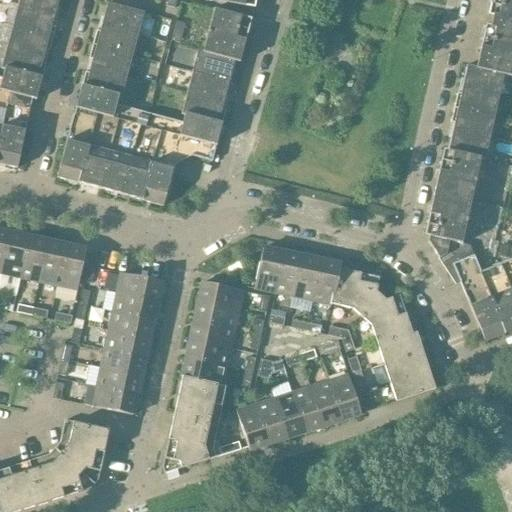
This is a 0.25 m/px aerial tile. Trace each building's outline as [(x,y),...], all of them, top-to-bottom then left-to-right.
[(18,0),(17,6),(54,17),(58,0),(18,0)] [(165,0),(164,7),(174,10),(176,0),(165,0)] [(215,0),(215,3),(248,9),(249,0),(215,0)] [(511,22),(511,0),(493,0),(495,0),(492,16),(485,45),(480,44),(475,69),(480,70),(479,71),(503,76),(503,77),(511,79),(511,32),(509,32),(511,22)] [(106,4),(100,26),(138,36),(143,14),(106,4)] [(54,17),(17,6),(11,27),(52,38),(56,24),(52,23),(54,17)] [(238,65),(244,42),(240,41),(245,20),(213,11),(202,53),(197,51),(197,52),(234,62),(234,63),(238,65)] [(175,23),(170,42),(179,45),(184,25),(175,23)] [(100,26),(99,33),(95,32),(91,46),(132,57),(138,36),(100,26)] [(52,38),(11,27),(6,48),(43,58),(45,52),(48,52),(52,38)] [(132,57),(91,46),(87,60),(91,61),(89,68),(126,78),(132,57)] [(43,58),(6,48),(0,69),(0,70),(3,71),(10,73),(10,72),(41,80),(45,66),(41,65),(43,58)] [(229,83),(234,63),(234,62),(197,52),(191,73),(229,83)] [(178,62),(175,56),(167,54),(164,66),(176,69),(178,62)] [(466,67),(461,89),(498,97),(503,77),(503,76),(479,71),(480,70),(475,69),(466,67)] [(87,75),(84,74),(80,88),(111,96),(111,97),(117,99),(121,100),(126,78),(89,68),(87,75)] [(1,79),(0,78),(0,137),(13,140),(11,147),(21,149),(31,101),(35,102),(38,90),(8,81),(10,73),(3,71),(1,79)] [(10,72),(10,73),(8,81),(38,90),(41,80),(10,72)] [(229,83),(191,73),(186,94),(223,104),(229,83)] [(111,96),(80,88),(78,98),(108,106),(111,97),(111,96)] [(459,96),(456,95),(453,109),(494,119),(498,97),(461,89),(459,96)] [(223,104),(186,94),(180,116),(184,117),(193,119),(193,118),(221,126),(225,112),(221,111),(223,104)] [(182,124),(115,106),(117,99),(111,97),(108,106),(78,98),(61,159),(70,161),(72,154),(85,158),(98,161),(96,168),(104,170),(112,172),(114,165),(127,169),(139,172),(138,179),(145,181),(147,174),(160,178),(158,185),(168,187),(173,168),(191,158),(211,163),(215,148),(195,142),(196,135),(190,133),(193,119),(184,117),(182,124)] [(494,119),(453,109),(449,124),(453,125),(451,132),(489,140),(494,119)] [(193,118),(193,119),(190,133),(196,135),(195,142),(215,148),(221,126),(193,118)] [(489,140),(451,132),(447,153),(480,160),(479,161),(484,162),(489,140)] [(13,140),(0,137),(0,166),(16,170),(21,149),(11,147),(13,140)] [(461,245),(479,161),(480,160),(447,153),(443,169),(438,168),(427,220),(432,221),(427,243),(443,269),(451,266),(473,257),(469,247),(461,245)] [(72,154),(70,161),(61,159),(56,179),(78,185),(85,158),(72,154)] [(98,161),(85,158),(78,185),(98,191),(104,170),(96,168),(98,161)] [(112,172),(104,170),(98,191),(120,196),(127,169),(114,165),(112,172)] [(139,172),(127,169),(120,196),(140,202),(146,181),(145,181),(138,179),(139,172)] [(160,178),(147,174),(145,181),(146,181),(140,202),(162,208),(168,187),(158,185),(160,178)] [(495,191),(491,207),(502,209),(505,193),(495,191)] [(0,273),(8,235),(0,232),(0,273)] [(27,239),(8,235),(0,273),(0,274),(19,279),(27,239)] [(46,243),(27,239),(19,279),(37,283),(46,243)] [(65,247),(46,243),(37,283),(56,287),(65,247)] [(85,251),(65,247),(56,287),(76,291),(85,251)] [(282,254),(262,249),(253,290),(273,294),(282,254)] [(300,258),(282,254),(273,294),(292,298),(300,258)] [(511,259),(480,273),(473,257),(451,266),(475,324),(484,321),(481,314),(493,309),(505,304),(508,311),(511,309),(511,259)] [(319,262),(300,258),(292,298),(311,302),(319,262)] [(340,266),(319,262),(311,302),(330,306),(337,270),(339,270),(340,266)] [(86,268),(83,283),(90,285),(94,269),(86,268)] [(411,336),(411,335),(398,297),(384,301),(375,293),(378,279),(339,270),(337,270),(330,306),(352,310),(370,327),(376,348),(411,336)] [(224,284),(225,284),(227,275),(225,271),(213,277),(212,282),(224,284)] [(160,284),(120,275),(116,295),(156,303),(160,284)] [(201,284),(197,304),(237,313),(241,293),(201,284)] [(89,293),(81,292),(78,306),(85,308),(89,293)] [(156,303),(116,295),(112,314),(152,322),(156,303)] [(268,299),(260,297),(257,313),(265,314),(268,299)] [(9,304),(0,302),(0,310),(7,312),(9,304)] [(237,313),(197,304),(193,323),(233,331),(237,313)] [(505,304),(493,309),(504,335),(511,332),(511,309),(508,311),(505,304)] [(17,306),(16,314),(30,317),(32,309),(17,306)] [(85,308),(78,306),(74,321),(82,323),(85,308)] [(46,313),(32,309),(30,317),(45,320),(46,313)] [(493,309),(481,314),(484,321),(475,324),(483,344),(504,335),(493,309)] [(55,314),(53,322),(69,325),(71,318),(55,314)] [(148,341),(152,322),(112,314),(108,332),(148,341)] [(283,320),(269,317),(267,324),(282,327),(283,320)] [(255,321),(252,336),(259,337),(263,323),(255,321)] [(291,322),(289,329),(304,332),(306,325),(291,322)] [(233,331),(193,323),(189,342),(229,350),(233,331)] [(320,328),(306,325),(304,332),(318,335),(320,328)] [(329,328),(327,337),(340,340),(347,332),(329,328)] [(80,331),(73,329),(69,344),(77,346),(80,331)] [(148,341),(108,332),(104,351),(144,360),(148,341)] [(347,332),(340,340),(345,354),(353,351),(347,332)] [(411,336),(376,348),(382,366),(421,353),(415,334),(411,335),(411,336)] [(259,337),(252,336),(249,350),(256,352),(259,337)] [(229,350),(189,342),(185,361),(225,369),(229,350)] [(336,344),(321,349),(323,356),(338,351),(336,344)] [(63,347),(60,361),(67,363),(71,348),(63,347)] [(144,360),(104,351),(100,370),(140,378),(144,360)] [(313,351),(298,356),(300,364),(315,359),(313,351)] [(421,353),(382,366),(388,384),(427,372),(421,353)] [(298,356),(284,361),(287,368),(300,364),(298,356)] [(247,358),(244,373),(251,375),(255,360),(247,358)] [(355,359),(347,361),(352,376),(360,374),(355,359)] [(67,363),(60,361),(57,376),(64,378),(67,363)] [(225,369),(185,361),(180,379),(221,388),(221,387),(225,369)] [(266,362),(259,361),(256,378),(262,379),(266,362)] [(269,380),(272,364),(266,362),(262,379),(269,380)] [(136,397),(140,378),(100,370),(96,389),(136,397)] [(427,372),(388,384),(395,403),(434,391),(427,372)] [(251,375),(244,373),(241,387),(248,389),(251,375)] [(360,374),(352,376),(356,390),(364,387),(360,374)] [(347,377),(327,384),(340,423),(360,416),(347,377)] [(212,450),(219,414),(225,388),(221,387),(221,388),(180,379),(163,461),(164,461),(162,469),(163,474),(179,469),(180,470),(214,459),(212,450)] [(62,386),(55,384),(51,400),(59,402),(62,386)] [(327,384),(309,390),(322,428),(340,423),(327,384)] [(136,397),(96,389),(86,387),(82,406),(132,417),(136,397)] [(309,390),(291,395),(304,434),(322,428),(309,390)] [(291,395),(273,401),(285,440),(304,434),(291,395)] [(367,395),(359,398),(364,413),(372,411),(367,395)] [(273,401),(255,407),(267,446),(285,440),(273,401)] [(255,407),(249,409),(235,413),(248,452),(267,446),(255,407)] [(91,428),(63,422),(59,444),(53,450),(93,486),(97,482),(106,438),(101,437),(102,431),(91,429),(91,428)] [(218,450),(221,457),(239,451),(237,444),(218,450)] [(22,511),(89,490),(93,486),(53,450),(48,456),(0,471),(0,511),(22,511)]
